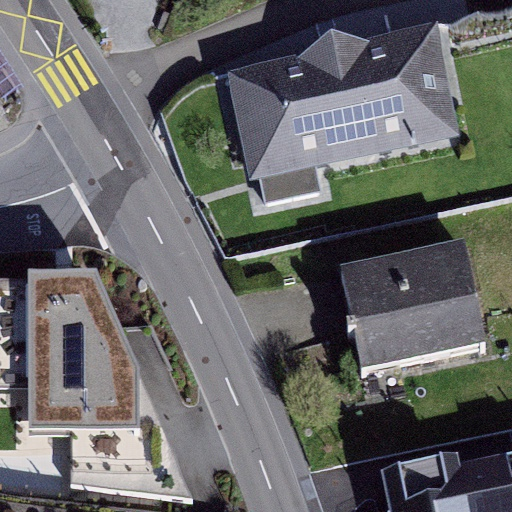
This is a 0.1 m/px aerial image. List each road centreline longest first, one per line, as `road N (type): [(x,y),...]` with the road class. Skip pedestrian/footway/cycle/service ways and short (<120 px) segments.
road 1 (residential): [(120,156),(220,362),(279,511)]
road 2 (residential): [(18,0),(120,156)]
road 3 (residential): [(0,204),(74,182),(120,156)]
